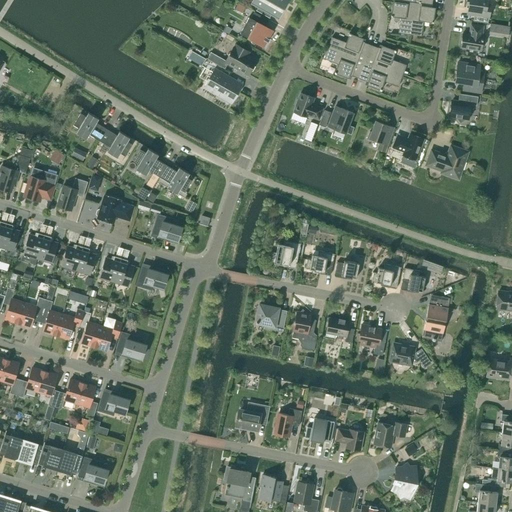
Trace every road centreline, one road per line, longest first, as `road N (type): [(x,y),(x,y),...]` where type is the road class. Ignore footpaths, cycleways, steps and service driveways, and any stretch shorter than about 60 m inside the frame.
road 1 (unclassified): [(240,172),(0,30)]
road 2 (residential): [(451,0),(435,103),(425,115),(286,68)]
road 3 (residential): [(363,472),(148,427)]
road 4 (residential): [(198,266),(0,204)]
road 5 (residential): [(208,269),(394,308)]
road 6 (residential): [(160,389),(0,341)]
road 7 (residential): [(160,389),(198,266)]
